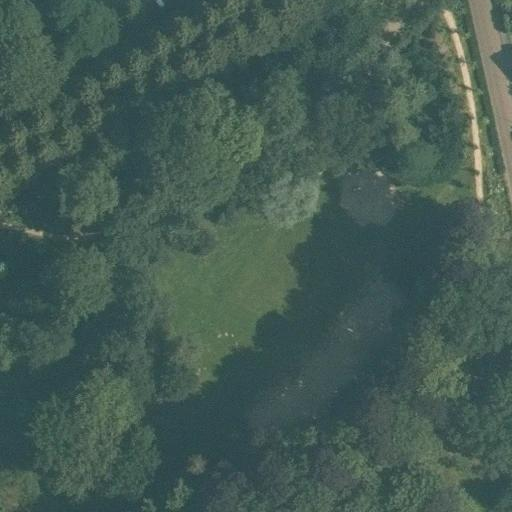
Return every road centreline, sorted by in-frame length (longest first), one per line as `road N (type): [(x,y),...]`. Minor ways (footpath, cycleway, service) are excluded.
road 1 (residential): [(0,131),(216,0)]
road 2 (tertiary): [(511,137),(479,0)]
